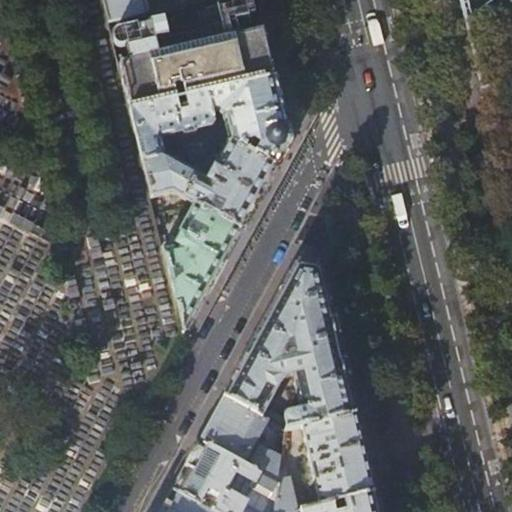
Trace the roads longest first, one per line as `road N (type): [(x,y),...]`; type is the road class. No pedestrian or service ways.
road 1 (residential): [(127,511),(370,64)]
road 2 (secondary): [(370,64),(477,511)]
